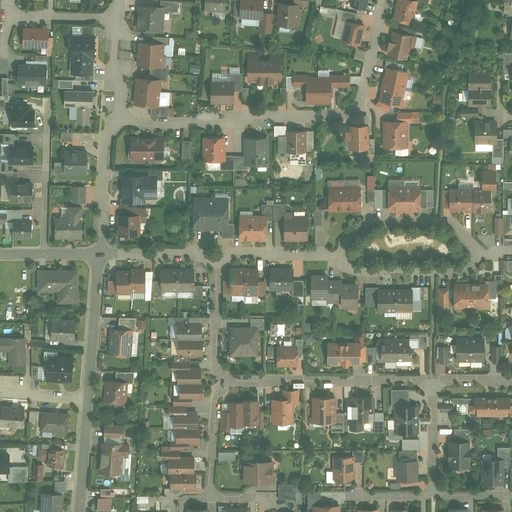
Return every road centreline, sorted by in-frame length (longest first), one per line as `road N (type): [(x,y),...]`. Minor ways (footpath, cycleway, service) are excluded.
road 1 (residential): [(384,0),(362,100),(336,115),(109,125)]
road 2 (residential): [(217,382),(432,381)]
road 3 (residential): [(481,255),(451,222),(437,220),(366,221),(335,255)]
road 4 (residential): [(335,255),(351,274),(462,272),(481,255)]
road 5 (residential): [(89,401),(99,255)]
road 6 (residential): [(99,255),(109,125)]
road 7 (residential): [(217,382),(215,254)]
road 8 (residential): [(335,255),(215,254)]
